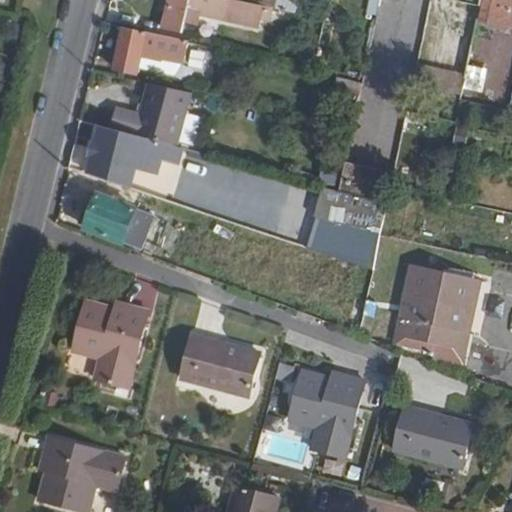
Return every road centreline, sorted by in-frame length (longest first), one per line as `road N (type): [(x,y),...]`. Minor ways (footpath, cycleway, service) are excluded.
road 1 (residential): [(385,360),(27,223)]
road 2 (residential): [(27,223),(81,0)]
